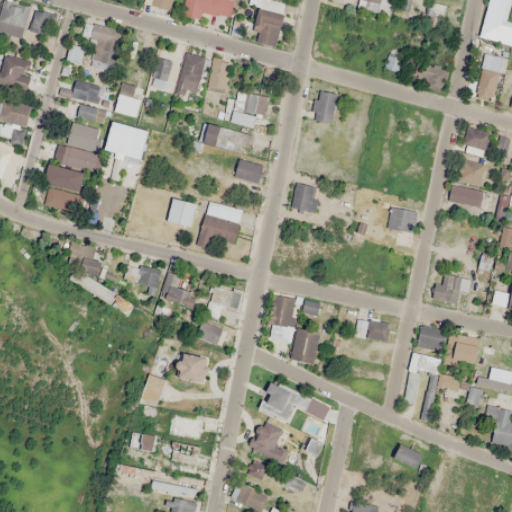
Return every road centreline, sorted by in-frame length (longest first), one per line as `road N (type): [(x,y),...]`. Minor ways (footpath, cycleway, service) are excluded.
road 1 (residential): [(511,329),(176,259),(0,205)]
road 2 (residential): [(511,124),(55,0)]
road 3 (residential): [(389,417),(476,0)]
road 4 (residential): [(246,349),(314,0)]
road 5 (residential): [(511,467),(246,349)]
road 6 (residential): [(18,214),(77,6)]
road 7 (residential): [(215,511),(246,349)]
